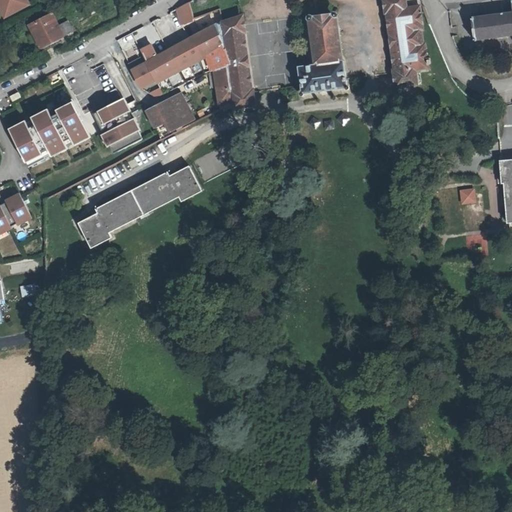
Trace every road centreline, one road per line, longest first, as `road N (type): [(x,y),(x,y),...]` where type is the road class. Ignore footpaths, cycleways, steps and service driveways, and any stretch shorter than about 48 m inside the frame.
road 1 (unknown): [(511,86),(503,146),(470,160),(414,152),(382,136),(374,109),(305,114),(282,104),(261,5)]
road 2 (residential): [(175,0),(0,90)]
road 3 (residential): [(511,86),(472,82),(459,69),(433,0)]
